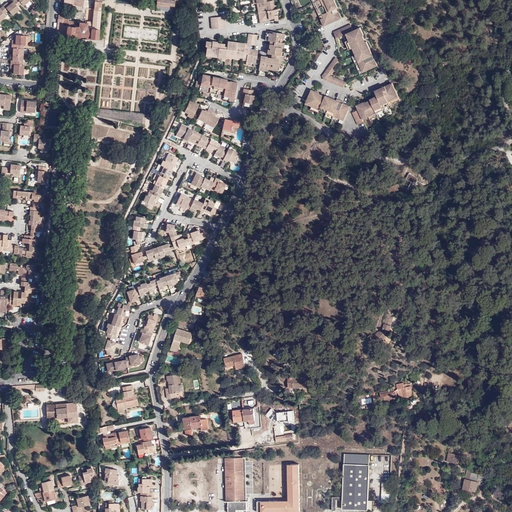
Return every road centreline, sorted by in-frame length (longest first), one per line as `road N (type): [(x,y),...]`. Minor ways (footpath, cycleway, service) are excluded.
road 1 (residential): [(175,306),(152,367),(166,511)]
road 2 (unknown): [(336,141),(370,156),(442,167),(503,148)]
road 3 (unknown): [(336,141),(329,172),(367,198),(398,234),(399,258)]
